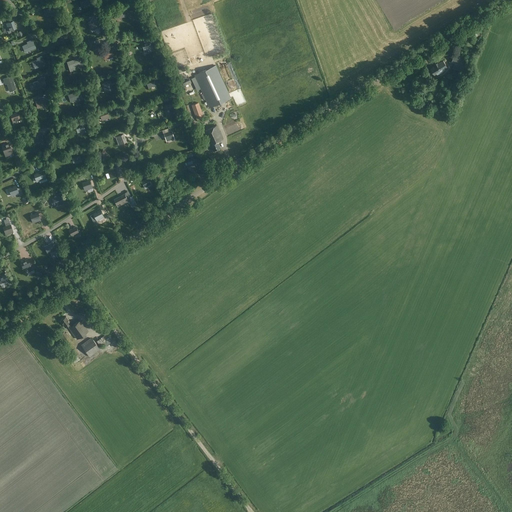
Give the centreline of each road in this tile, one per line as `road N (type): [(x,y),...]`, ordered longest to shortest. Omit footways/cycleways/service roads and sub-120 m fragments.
road 1 (unclassified): [(0,329),(229,171),(502,0)]
road 2 (track): [(251,511),(76,276)]
road 3 (residential): [(0,257),(129,173),(135,137),(125,107)]
road 4 (residential): [(51,57),(49,150),(0,182)]
